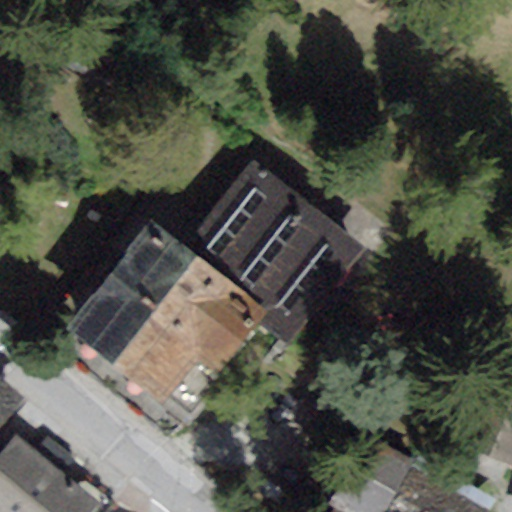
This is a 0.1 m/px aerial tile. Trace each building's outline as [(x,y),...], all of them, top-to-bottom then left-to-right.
[(359,243),(255,165),(186,258),(150,232),(79,327),(92,337),(161,389),(196,342),(219,359),(252,315),(286,340),(359,243)] [(511,384),(495,378),(469,439),(511,456),(511,384)] [(0,423),(16,406),(0,391),(0,423)] [(79,511),(90,498),(15,441),(0,460),(0,511),(79,511)] [(375,511),(402,460),(366,442),(354,464),(336,499),(360,511),(375,511)] [(480,511),(481,511),(414,477),(395,511),(480,511)]
